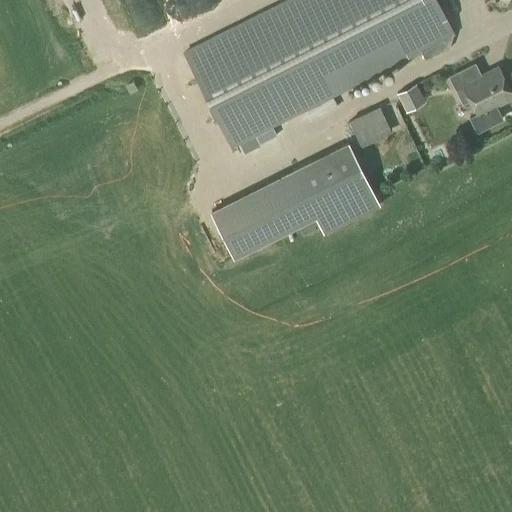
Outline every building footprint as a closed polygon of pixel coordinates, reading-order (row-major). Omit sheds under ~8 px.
[(424,60),(449,49),(453,34),(435,0),(288,0),(184,52),(230,145),(420,51),(424,60)] [(481,76),(475,62),(447,76),(462,105),(470,100),(476,113),(468,118),(476,133),(503,119),(496,105),(511,96),(511,95),(498,67),(481,76)] [(407,102),(426,92),(417,74),(398,83),(407,102)] [(133,81),(126,85),(130,92),(137,88),(133,81)] [(360,148),(391,132),(379,106),(348,121),(360,148)] [(323,234),(380,205),(348,142),(209,212),(233,259),(315,218),(323,234)]
